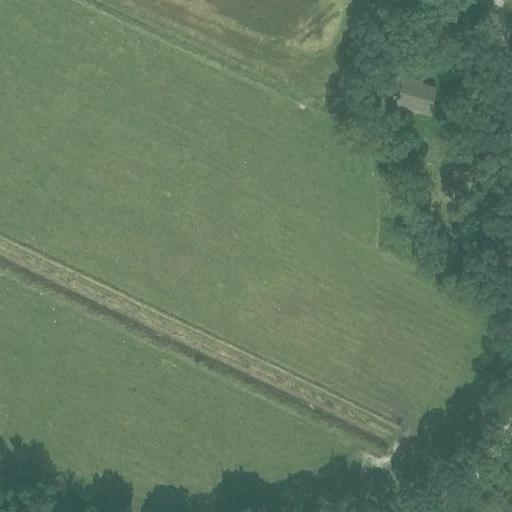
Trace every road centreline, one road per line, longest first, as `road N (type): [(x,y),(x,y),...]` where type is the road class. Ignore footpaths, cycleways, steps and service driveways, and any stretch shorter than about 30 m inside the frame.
road 1 (track): [(495,0),(511,129)]
road 2 (track): [(511,423),(487,463),(423,511)]
